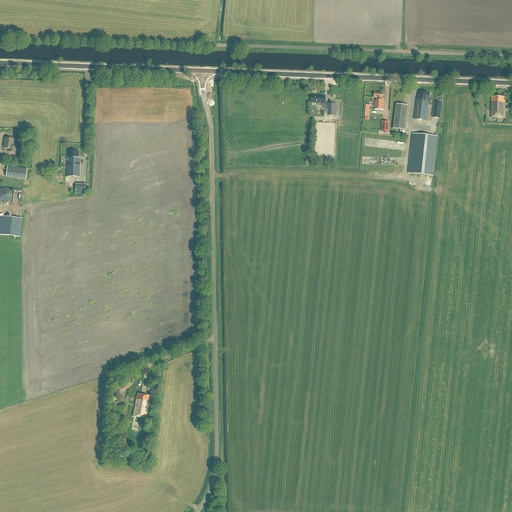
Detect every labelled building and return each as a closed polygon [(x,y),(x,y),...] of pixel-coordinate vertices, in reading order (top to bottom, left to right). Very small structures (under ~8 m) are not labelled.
[(384,110),(385,98),(383,98),(383,93),(374,93),(374,98),(376,98),(376,101),(375,101),(375,110),(384,110)] [(429,102),(430,94),(419,93),(418,98),(417,98),(416,103),(416,106),(414,119),(427,121),(429,108),(429,106),(430,102),(429,102)] [(328,116),(336,117),(336,104),(328,104),(325,104),(326,96),(311,96),(311,104),(322,104),(322,106),(325,106),(325,111),(328,111),(328,116)] [(504,119),(504,102),(502,102),(502,98),(491,98),(490,118),(504,119)] [(440,118),(441,105),(435,104),(433,118),(440,118)] [(405,131),(409,106),(396,105),(393,129),(405,131)] [(433,176),(437,136),(412,134),(408,174),(433,176)] [(15,153),(16,147),(13,147),(14,140),(5,139),(4,149),(9,149),(9,153),(15,153)] [(78,154),(78,147),(67,147),(67,154),(66,154),(66,159),(66,177),(79,177),(79,154),(78,154)] [(26,181),(27,170),(7,167),(6,178),(26,181)] [(61,182),(61,174),(52,173),(51,181),(61,182)] [(85,194),(85,184),(75,184),(75,194),(85,194)] [(10,200),(11,198),(11,195),(9,193),(7,191),(4,190),(2,191),(0,191),(0,202),(1,203),(4,204),(6,204),(9,202),(10,200)] [(0,235),(19,237),(22,220),(1,217),(0,222),(0,235)] [(150,396),(138,394),(138,396),(136,396),(132,417),(146,419),(150,396)]
